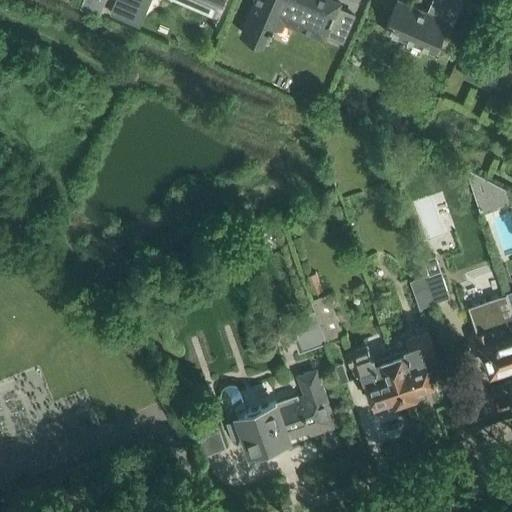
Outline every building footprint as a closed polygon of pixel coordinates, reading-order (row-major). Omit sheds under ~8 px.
[(100,13),(105,0),(83,0),(82,5),(100,13)] [(115,0),(111,11),(141,24),(151,0),(190,0),(196,3),(215,11),(216,11),(221,0),(115,0)] [(256,0),(242,32),(265,42),(270,28),(273,29),(275,25),(272,24),(278,12),(302,22),(300,27),(325,38),(327,33),(343,39),(354,14),(338,7),(341,2),(335,0),(256,0)] [(401,0),(397,0),(385,30),(436,52),(449,22),(454,24),(463,0),(432,0),(427,11),(401,0)] [(476,51),(469,63),(498,76),(504,63),(476,51)] [(505,186),(467,166),(476,195),(505,186)] [(436,251),(421,256),(428,274),(428,275),(430,279),(434,290),(427,292),(431,303),(451,295),(442,270),(436,251)] [(318,271),(307,274),(314,293),(324,289),(318,271)] [(430,279),(414,285),(421,306),(431,303),(427,292),(434,290),(430,279)] [(329,292),(313,297),(312,298),(315,308),(317,307),(328,340),(345,334),(329,292)] [(511,305),(508,293),(470,306),(479,333),(478,333),(480,340),(483,339),(493,370),(511,362),(511,305)] [(317,307),(315,308),(293,316),(300,335),(295,337),(301,350),(328,340),(317,307)] [(410,344),(390,351),(408,399),(424,393),(422,387),(436,382),(428,361),(439,357),(429,330),(407,337),(410,344)] [(408,399),(390,351),(376,356),(375,353),(371,352),(368,343),(349,349),(359,377),(365,374),(376,404),(389,399),(391,404),(408,399)] [(242,389),(241,388),(239,386),(237,384),(235,383),(233,383),(230,383),(228,384),(226,385),(224,387),(223,390),(223,392),(223,396),(231,419),(229,420),(234,436),(246,432),(252,449),(301,432),(318,426),(319,430),(338,424),(318,366),(299,373),(307,397),(302,399),(299,391),(288,395),(292,406),(282,410),(278,399),(249,409),(242,389)] [(220,424),(200,431),(207,449),(226,442),(220,424)]
